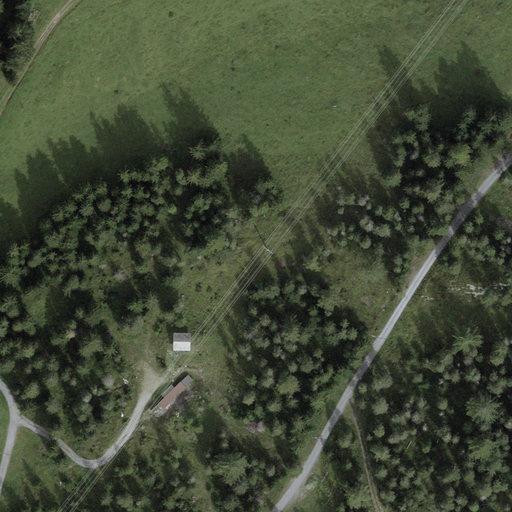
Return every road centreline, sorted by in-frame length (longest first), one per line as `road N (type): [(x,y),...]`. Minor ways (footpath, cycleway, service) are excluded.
road 1 (track): [(275,511),(464,208),(511,158)]
road 2 (track): [(14,416),(84,464),(99,462),(153,381)]
road 3 (track): [(0,111),(74,0)]
